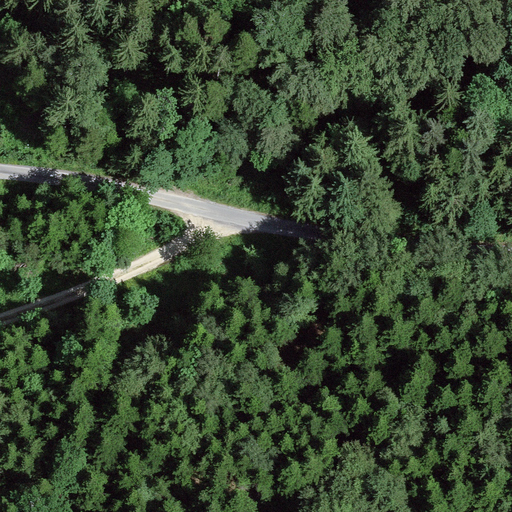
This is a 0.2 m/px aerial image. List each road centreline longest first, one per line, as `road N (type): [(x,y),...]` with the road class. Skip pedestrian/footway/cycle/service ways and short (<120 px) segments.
road 1 (unclassified): [(511,239),(406,242),(293,229),(0,166)]
road 2 (track): [(227,215),(201,240),(0,319)]
